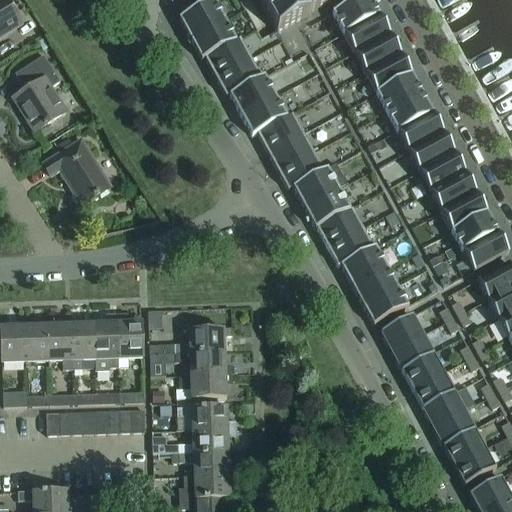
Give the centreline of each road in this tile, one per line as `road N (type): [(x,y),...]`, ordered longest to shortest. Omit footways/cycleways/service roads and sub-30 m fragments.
road 1 (tertiary): [(442,511),(254,194)]
road 2 (residential): [(0,271),(158,252),(209,230),(254,194)]
road 3 (residential): [(511,209),(398,0)]
road 4 (tertiary): [(254,194),(132,16)]
road 5 (residential): [(146,448),(0,452)]
